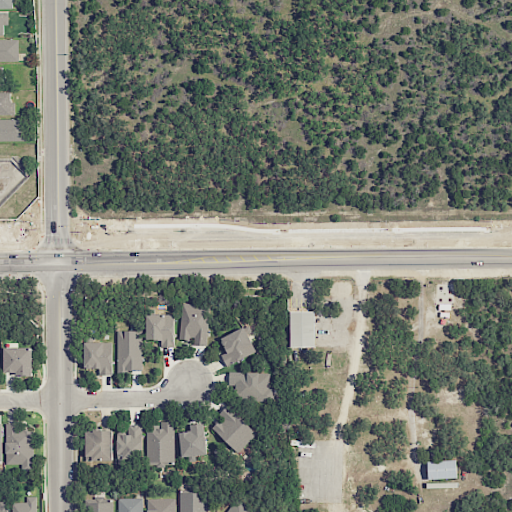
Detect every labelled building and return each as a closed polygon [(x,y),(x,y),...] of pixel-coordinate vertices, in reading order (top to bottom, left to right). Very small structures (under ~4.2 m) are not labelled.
[(0,0),(0,8),(13,8),(13,0),(0,0)] [(0,35),(4,36),(4,24),(8,24),(8,13),(0,12),(0,35)] [(0,39),(0,60),(19,61),(18,39),(0,39)] [(0,114),(15,115),(15,102),(11,102),(11,92),(0,91),(0,114)] [(0,140),(25,140),(25,118),(0,118),(0,140)] [(207,345),(209,303),(181,301),(179,339),(193,340),(193,345),(207,345)] [(290,347),(314,347),(314,311),(289,311),(290,347)] [(146,340),(160,340),(160,347),(173,347),(174,314),(146,313),(146,340)] [(220,355),(227,367),(256,352),(243,327),(220,339),(226,352),(220,355)] [(140,330),(117,331),(117,371),(141,370),(140,330)] [(112,342),(84,342),(84,368),(99,368),(99,375),(112,374),(112,342)] [(32,374),(32,348),(4,347),(3,374),(32,374)] [(269,373),(229,372),(228,384),(236,385),(235,400),(277,401),(277,389),(269,389),(269,373)] [(212,428),(237,453),(256,433),(228,405),(220,413),(224,416),(212,428)] [(174,421),(161,422),(161,426),(146,426),(146,462),(154,462),(154,465),(174,465),(174,421)] [(18,423),(5,424),(6,464),(22,464),(22,470),(33,470),(32,430),(18,430),(18,423)] [(142,424),(128,425),(128,432),(117,432),(117,461),(143,461),(142,424)] [(190,424),(190,432),(180,432),(181,456),(206,455),(205,424),(190,424)] [(112,461),(112,430),(86,430),(85,460),(112,461)] [(456,478),(455,460),(427,461),(428,480),(456,478)] [(179,511),(207,511),(208,493),(180,492),(179,511)] [(11,502),(11,511),(36,511),(36,496),(26,496),(26,502),(11,502)] [(142,511),(142,498),(117,498),(117,511),(142,511)] [(147,498),(146,511),(175,511),(175,499),(147,498)] [(248,511),(251,508),(234,498),(225,511),(248,511)] [(85,511),(112,511),(113,500),(86,499),(85,511)] [(0,511),(8,511),(8,501),(0,501),(0,511)]
